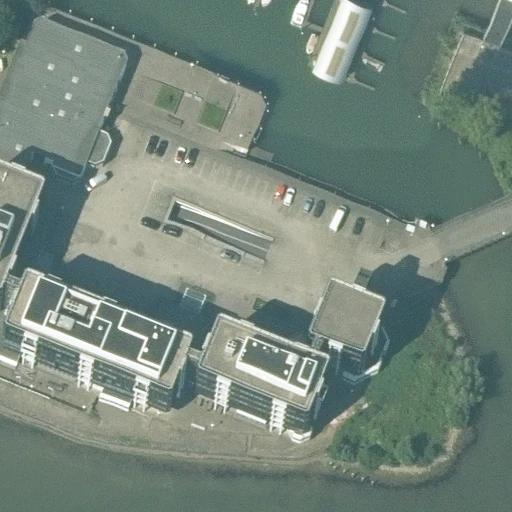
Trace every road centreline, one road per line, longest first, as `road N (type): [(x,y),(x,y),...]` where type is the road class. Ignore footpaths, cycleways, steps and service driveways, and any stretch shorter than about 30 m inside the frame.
road 1 (unknown): [(339,277),(169,200),(159,205),(147,259),(154,270),(227,293)]
road 2 (unclassified): [(339,277),(424,255),(511,216)]
